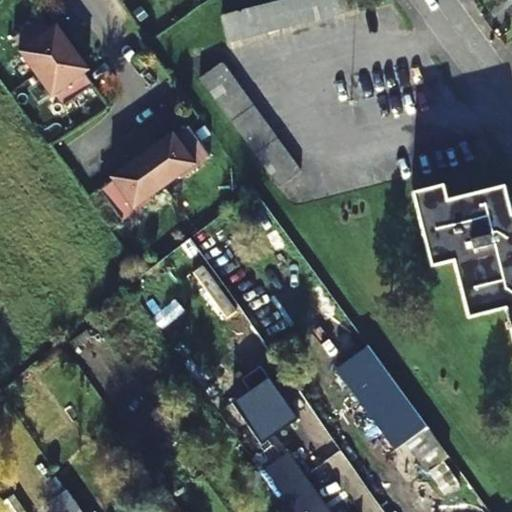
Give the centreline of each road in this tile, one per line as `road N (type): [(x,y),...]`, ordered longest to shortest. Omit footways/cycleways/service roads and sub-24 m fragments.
road 1 (residential): [(85,0),(139,89),(132,111),(78,154)]
road 2 (residential): [(511,112),(431,0)]
